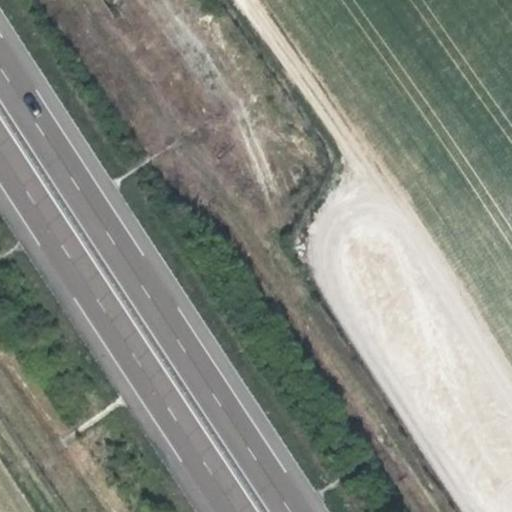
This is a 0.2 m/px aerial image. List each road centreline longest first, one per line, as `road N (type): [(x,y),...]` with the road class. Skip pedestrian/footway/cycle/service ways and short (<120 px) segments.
road 1 (motorway): [(305,511),(0,38)]
road 2 (track): [(511,405),(364,169),(241,0)]
road 3 (motorway): [(0,129),(244,511)]
